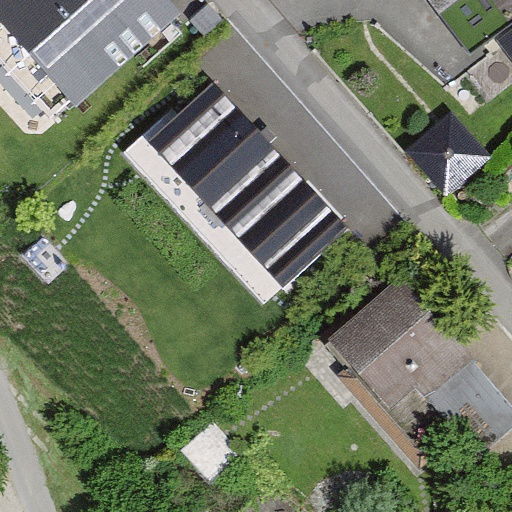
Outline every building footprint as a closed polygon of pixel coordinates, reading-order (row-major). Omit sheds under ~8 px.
[(170,19),(153,0),(8,0),(0,8),(0,19),(78,104),(170,19)] [(465,0),(423,0),(439,20),(465,0)] [(511,24),(490,42),(511,70),(511,24)] [(287,153),(208,73),(140,140),(203,204),(228,180),(244,196),(287,153)] [(489,163),(448,117),(403,157),(444,203),(489,163)] [(190,233),(122,164),(100,186),(168,255),(190,233)] [(61,187),(83,210),(101,193),(79,170),(61,187)] [(469,368),(395,288),(326,351),(386,416),(411,393),(425,408),(469,368)] [(179,458),(208,489),(239,460),(210,429),(179,458)]
